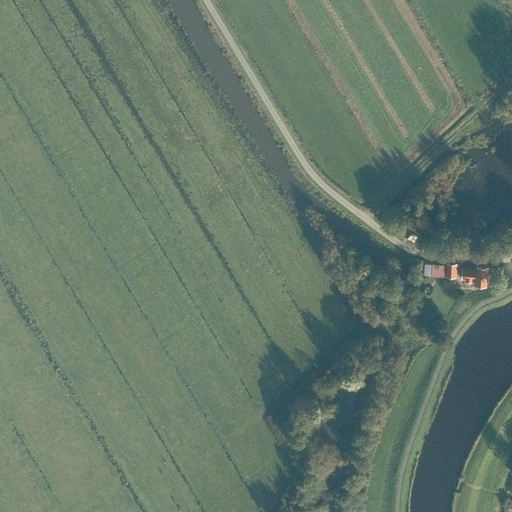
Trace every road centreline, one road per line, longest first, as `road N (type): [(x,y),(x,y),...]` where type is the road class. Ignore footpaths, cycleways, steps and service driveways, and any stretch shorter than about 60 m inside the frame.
road 1 (unclassified): [(201,0),(272,121),(340,208),(416,252),(511,255)]
road 2 (track): [(356,219),(511,76)]
